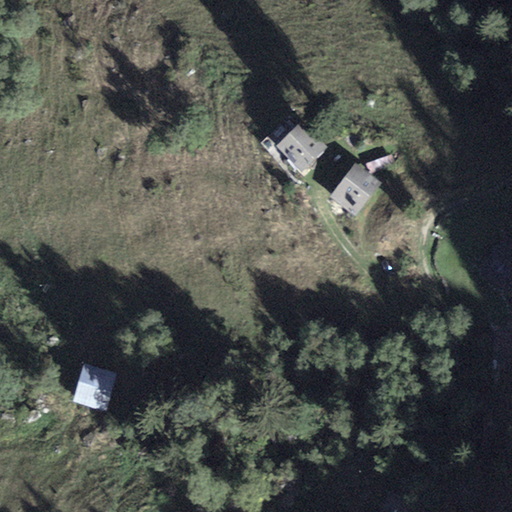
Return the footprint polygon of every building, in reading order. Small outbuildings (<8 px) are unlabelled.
[(327,154),(302,128),(279,151),(304,177),(327,154)] [(380,186),(357,168),(333,198),(356,216),(380,186)] [(511,291),(511,244),(507,241),(483,271),(511,293),(511,291)] [(117,376),(84,367),(73,406),(106,416),(117,376)] [(423,511),(426,504),(388,495),(383,511),(423,511)]
